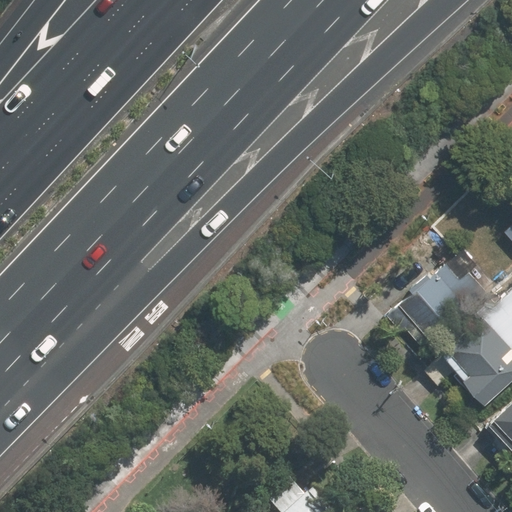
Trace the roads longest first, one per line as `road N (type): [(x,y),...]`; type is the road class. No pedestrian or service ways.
road 1 (motorway): [(452,0),(165,279),(0,399)]
road 2 (motorway): [(293,0),(0,311)]
road 3 (residential): [(460,511),(296,323)]
road 4 (motorway): [(0,167),(157,0)]
